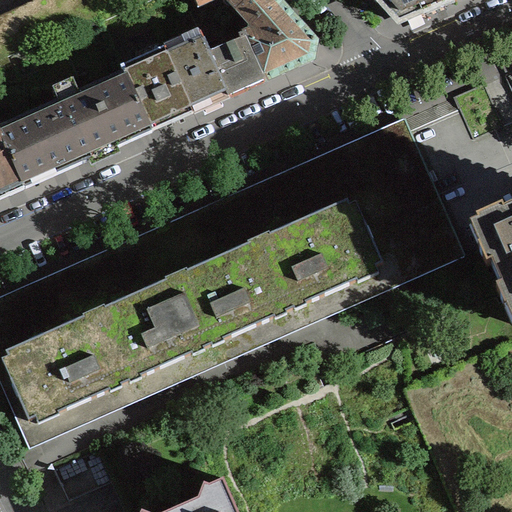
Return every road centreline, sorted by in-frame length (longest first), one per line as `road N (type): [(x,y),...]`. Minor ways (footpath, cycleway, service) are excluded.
road 1 (residential): [(0,236),(401,69)]
road 2 (unknown): [(103,511),(314,408),(339,405),(360,414),(384,447),(408,511)]
road 3 (residential): [(401,69),(511,18)]
